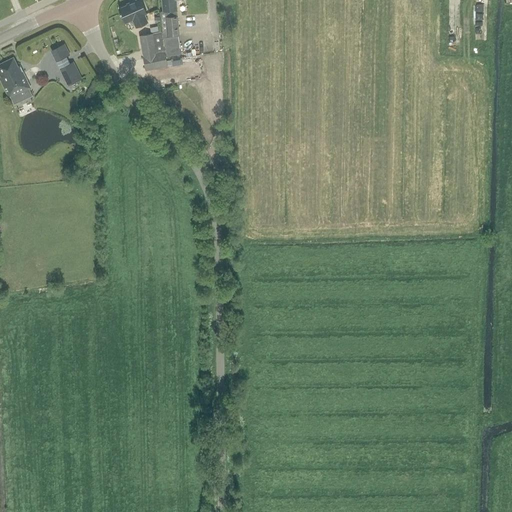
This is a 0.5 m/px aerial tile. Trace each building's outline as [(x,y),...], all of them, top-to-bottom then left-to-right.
[(148,22),(145,15),(147,14),(140,0),(136,0),(131,2),(132,3),(119,9),(125,23),(133,20),(136,28),(148,22)] [(161,12),(163,36),(179,35),(176,0),(162,0),(163,12),(161,12)] [(162,36),(162,35),(161,32),(160,32),(151,34),(140,36),(146,70),(167,66),(162,36)] [(167,56),(181,54),(178,36),(164,38),(167,56)] [(70,64),(67,57),(70,55),(65,44),(50,51),(67,86),(82,79),(74,62),(70,64)] [(18,67),(13,58),(0,64),(0,73),(2,77),(0,78),(9,98),(30,88),(20,66),(18,67)]
